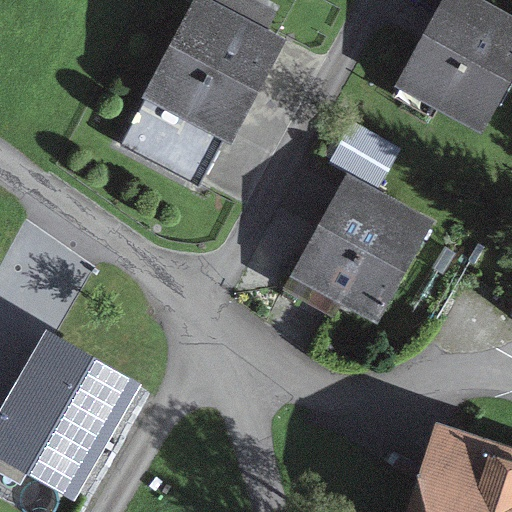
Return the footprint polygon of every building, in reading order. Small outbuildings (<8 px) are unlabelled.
[(511,15),(477,0),(446,0),(398,105),(485,145),(511,86),(511,15)] [(228,155),(283,49),(193,3),(139,110),(228,155)] [(344,183),(292,289),(379,332),(432,226),(344,183)] [(141,382),(45,327),(0,406),(0,457),(74,499),(141,382)] [(511,511),(511,458),(435,436),(411,511),(511,511)]
